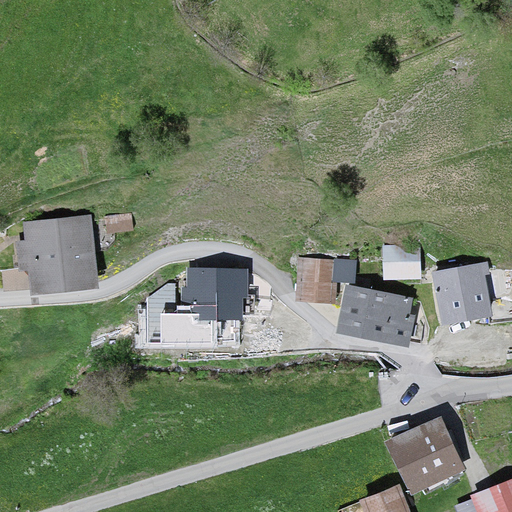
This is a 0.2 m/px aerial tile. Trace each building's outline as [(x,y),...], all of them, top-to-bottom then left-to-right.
[(92,282),(87,220),(26,225),(27,243),(18,243),(20,271),(5,272),(6,288),(92,282)] [(417,248),(385,249),(385,276),(417,276),(417,248)] [(350,278),(351,264),(301,261),(298,299),(332,301),(334,277),(350,278)] [(487,263),(433,271),(442,324),(495,316),(487,263)] [(147,299),(147,342),(234,342),(234,317),(238,317),(238,295),(244,295),(244,271),(188,271),(188,300),(193,300),(193,315),(174,315),(173,285),(167,285),(147,299)] [(408,300),(347,288),(339,330),(407,343),(412,318),(405,317),(408,300)] [(390,443),(411,490),(460,468),(439,421),(390,443)] [(511,511),(511,482),(475,495),(480,511),(511,511)] [(405,511),(396,487),(362,500),(366,511),(405,511)]
